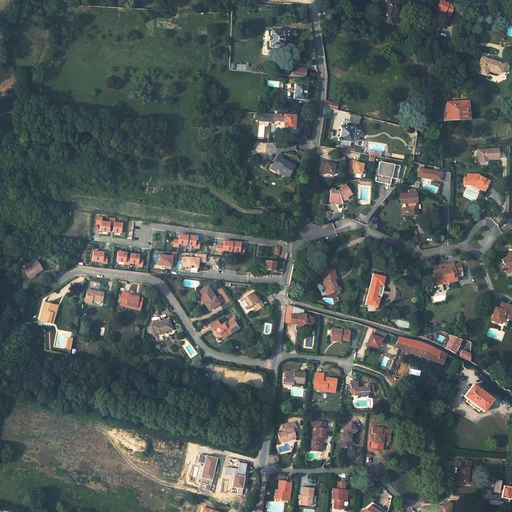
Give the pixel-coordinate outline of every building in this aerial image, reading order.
[(391,0),(387,0),(380,20),(392,24),(399,3),(391,0)] [(450,4),(447,4),(438,0),(437,7),(448,11),(450,4)] [(433,13),(427,11),(425,19),(431,21),(433,13)] [(431,32),(438,34),(441,23),(434,21),(431,32)] [(228,29),(219,29),(218,36),(227,37),(228,29)] [(284,33),(271,31),(270,37),(268,37),(268,42),(269,42),(269,48),(282,50),(284,33)] [(480,60),(477,58),(476,58),(474,59),(472,59),(470,61),(469,64),(469,65),(469,66),(470,68),(471,70),(472,70),(477,72),(476,74),(485,77),(487,72),(495,75),(496,73),(500,74),(503,65),(481,58),(480,60)] [(293,100),(304,101),(305,86),(294,84),(293,100)] [(339,105),(325,101),(324,108),(338,111),(339,105)] [(469,120),(468,102),(446,103),(443,122),(469,120)] [(294,129),(295,116),(267,114),(266,118),(269,118),(269,120),(274,120),(283,120),(283,128),(294,129)] [(348,121),(358,124),(360,116),(350,114),(348,121)] [(339,141),(351,142),(353,129),(341,128),(340,126),(339,127),(338,127),(338,128),(338,129),(340,129),(338,139),(337,139),(336,140),(336,141),(337,142),(338,142),(339,141)] [(498,148),(476,149),(477,161),(498,160),(498,148)] [(279,173),(287,178),(293,167),(287,163),(288,162),(278,155),(272,166),(280,171),(279,173)] [(361,174),(363,162),(349,160),(347,173),(361,174)] [(378,161),(374,181),(390,184),(391,178),(396,179),(399,165),(378,161)] [(417,167),(415,177),(439,181),(441,171),(417,167)] [(480,173),(469,172),(469,175),(467,175),(465,182),(474,183),(475,182),(486,190),(491,182),(479,175),(480,173)] [(329,196),(328,206),(335,208),(341,207),(341,204),(346,202),(346,201),(352,197),(346,189),(340,193),(340,194),(337,195),(337,197),(333,198),(334,196),(329,196)] [(419,192),(403,194),(404,204),(408,203),(408,208),(408,214),(420,214),(419,192)] [(109,232),(120,234),(121,222),(114,222),(115,218),(109,217),(108,221),(102,221),(102,216),(96,216),(95,224),(98,225),(98,231),(109,233),(109,232)] [(198,248),(199,240),(195,240),(195,235),(177,234),(177,239),(173,238),(172,247),(177,248),(178,246),(198,248)] [(239,247),(240,242),(222,240),(221,244),(217,244),(217,251),(243,254),(244,247),(239,247)] [(102,256),(103,251),(91,250),(90,262),(106,263),(107,256),(102,256)] [(138,258),(138,254),(116,250),(114,262),(141,266),(142,259),(138,258)] [(171,255),(157,254),(155,265),(170,267),(171,261),(176,261),(177,252),(171,251),(171,255)] [(205,262),(206,254),(194,253),(194,257),(182,256),(181,267),(197,268),(197,262),(205,262)] [(39,272),(38,271),(42,268),(36,260),(24,269),(30,278),(39,272)] [(284,263),(266,261),(264,270),(282,272),(284,263)] [(447,272),(444,273),(442,271),(437,271),(438,278),(436,278),(437,286),(457,283),(456,275),(463,275),(462,266),(455,267),(456,271),(450,271),(449,266),(446,266),(447,272)] [(342,272),(330,269),(327,281),(325,280),(322,293),(333,296),(336,284),(339,284),(342,272)] [(387,277),(374,274),(366,305),(378,308),(381,299),(383,299),(386,287),(384,287),(387,277)] [(201,292),(207,301),(205,303),(209,310),(220,303),(216,297),(209,285),(205,288),(206,290),(201,292)] [(198,292),(205,303),(207,301),(201,292),(206,290),(205,288),(198,292)] [(94,290),(94,291),(88,290),(86,302),(102,306),(104,292),(94,290)] [(121,300),(127,301),(126,306),(141,309),(143,298),(139,297),(134,296),(135,293),(123,291),(121,300)] [(258,296),(256,297),(254,293),(242,301),(247,309),(253,305),(255,304),(259,310),(264,306),(258,296)] [(50,320),(53,311),(56,312),(58,304),(45,301),(40,318),(50,320)] [(160,304),(153,305),(151,313),(159,312),(160,304)] [(493,309),(489,321),(499,325),(501,318),(503,314),(509,316),(511,308),(502,305),(500,312),(497,311),(493,309)] [(298,315),(301,315),(301,311),(289,308),(288,307),(286,307),(284,324),(289,323),(290,315),(298,316),(298,315)] [(298,316),(290,315),(289,323),(295,324),(295,323),(297,323),(296,328),(299,328),(304,325),(305,326),(309,326),(312,323),(312,322),(310,319),(309,317),(305,317),(305,316),(301,315),(298,315),(298,316)] [(165,339),(163,333),(172,329),(168,319),(150,326),(154,335),(156,335),(158,341),(165,339)] [(214,330),(216,329),(222,325),(218,320),(211,325),(214,330)] [(227,324),(225,326),(224,324),(222,325),(216,329),(221,337),(229,332),(230,334),(239,328),(234,320),(227,324)] [(330,329),(329,339),(348,342),(349,331),(330,329)] [(374,329),(372,337),(382,340),(385,333),(374,329)] [(372,348),(379,351),(382,340),(372,337),(371,343),(367,346),(370,350),(372,348)] [(458,349),(462,341),(450,337),(444,348),(454,354),(457,348),(458,349)] [(442,365),(446,356),(426,346),(421,343),(415,342),(398,338),(396,348),(401,350),(442,365)] [(461,350),(459,356),(464,358),(470,362),(470,355),(461,350)] [(284,372),(283,383),(290,384),(290,382),(303,384),(304,373),(293,372),(293,373),(284,372)] [(326,376),(318,375),(316,387),(320,387),(320,389),(329,390),(328,392),(338,393),(339,380),(333,379),(333,380),(330,380),(330,379),(326,378),(326,376)] [(413,382),(414,386),(418,387),(422,385),(423,382),(421,378),(418,377),(414,379),(413,382)] [(362,383),(355,382),(355,389),(358,390),(357,397),(362,397),(362,399),(369,400),(370,399),(371,398),(371,395),(378,396),(379,389),(369,387),(368,391),(361,390),(362,387),(362,383)] [(493,400),(473,384),(464,397),(467,399),(465,402),(479,412),(480,409),(484,412),(493,400)] [(277,433),(279,442),(286,441),(285,440),(289,440),(289,438),(293,437),(292,429),(294,429),(293,422),(281,425),(282,429),(283,432),(277,433)] [(314,430),(313,434),(311,434),(310,441),(312,441),(312,445),(316,446),(316,449),(322,450),(322,444),(323,438),(325,438),(325,430),(324,430),(324,424),(311,423),(311,427),(313,427),(313,430),(314,430)] [(356,432),(350,425),(341,432),(343,434),(342,436),(341,444),(340,444),(339,449),(348,450),(348,447),(352,444),(349,442),(350,436),(352,436),(352,435),(356,432)] [(383,430),(373,429),(372,438),(375,439),(374,444),(377,445),(376,450),(383,451),(384,442),(390,443),(391,433),(382,432),(383,430)] [(310,441),(309,452),(321,453),(322,450),(316,449),(316,446),(312,445),(312,441),(310,441)] [(457,484),(468,484),(468,466),(471,466),(471,460),(460,460),(460,467),(457,467),(457,484)] [(275,491),(274,500),(280,501),(280,499),(287,500),(290,485),(285,484),(285,483),(279,482),(278,492),(275,491)] [(345,503),(346,493),(343,492),(344,485),(336,484),(335,490),(332,490),(331,500),(330,505),(334,505),(333,507),(342,508),(343,502),(345,503)] [(511,488),(503,487),(501,498),(509,500),(511,488)] [(300,489),(298,507),(309,508),(310,490),(300,489)] [(451,511),(452,506),(450,503),(444,506),(440,508),(439,511),(451,511)]
